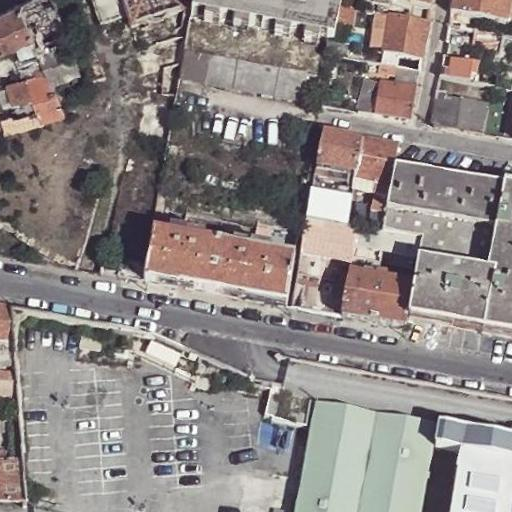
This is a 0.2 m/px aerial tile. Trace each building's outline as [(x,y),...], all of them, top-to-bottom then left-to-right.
[(53,0),(26,0),(20,3),(40,55),(44,67),(48,75),(52,85),(77,75),(78,76),(85,73),(81,64),(74,67),(68,50),(72,49),(53,0)] [(126,17),(130,29),(183,11),(180,0),(92,0),(101,26),(126,17)] [(193,0),(190,17),(333,42),(339,9),(341,0),(193,0)] [(422,15),(430,16),(430,11),(432,0),(387,0),(387,3),(422,11),(422,15)] [(452,0),(449,19),(457,21),(458,16),(506,24),(510,0),(452,0)] [(40,55),(20,3),(0,13),(0,51),(17,43),(23,60),(40,55)] [(396,13),(395,19),(412,21),(413,16),(396,13)] [(382,55),(421,62),(428,25),(412,21),(395,19),(374,15),(371,32),(386,35),(383,53),(382,55)] [(386,35),(371,32),(368,50),(383,53),(386,35)] [(495,45),(498,36),(477,33),(476,41),(495,45)] [(184,54),(187,37),(136,49),(143,75),(163,70),(162,99),(177,95),(179,81),(184,54)] [(209,59),(184,54),(179,81),(205,86),(209,59)] [(306,75),(209,59),(205,86),(301,103),(306,75)] [(472,64),(443,59),(440,76),(439,76),(439,78),(469,83),(470,76),(472,64)] [(31,76),(30,70),(27,63),(18,65),(22,78),(31,76)] [(410,123),(419,72),(379,65),(378,74),(395,77),(393,86),(363,81),(357,114),(373,116),(410,123)] [(34,99),(43,121),(64,115),(52,85),(48,75),(44,67),(30,70),(31,76),(36,75),(37,78),(9,86),(16,103),(34,99)] [(447,98),(435,100),(430,126),(481,135),(486,108),(474,100),(456,97),(447,98)] [(322,132),(316,167),(355,174),(361,139),(322,132)] [(392,167),(396,145),(361,139),(355,174),(354,180),(376,184),(375,194),(368,230),(376,231),(381,233),(392,167)] [(315,174),(353,181),(354,180),(355,174),(316,167),(315,174)] [(412,284),(406,319),(511,337),(511,188),(392,167),(381,233),(397,235),(421,239),(419,252),(412,284)] [(352,189),(375,194),(376,184),(354,180),(353,181),(352,189)] [(306,220),(345,226),(350,195),(342,193),(341,197),(311,193),(306,220)] [(329,259),(351,263),(352,258),(355,242),(357,228),(345,226),(306,220),(303,240),(332,244),(329,259)] [(357,228),(355,242),(373,244),(376,231),(368,230),(357,228)] [(144,282),(286,308),(295,257),(153,231),(146,265),(144,282)] [(376,231),(373,244),(395,248),(397,235),(381,233),(376,231)] [(421,239),(397,235),(395,248),(419,252),(421,239)] [(301,255),(329,259),(332,244),(303,240),(301,255)] [(341,318),(405,329),(406,319),(412,284),(393,280),(396,266),(388,264),(385,279),(381,279),(382,275),(379,274),(381,263),(352,258),(351,263),(341,318)] [(119,278),(144,282),(146,265),(122,261),(119,278)] [(0,307),(0,340),(13,343),(11,310),(0,307)] [(13,343),(0,340),(0,381),(16,382),(13,343)] [(0,397),(16,398),(16,382),(0,381),(0,397)] [(315,403),(294,511),(419,511),(435,425),(315,403)] [(22,461),(19,420),(11,420),(13,452),(14,460),(22,461)] [(511,511),(511,439),(439,426),(434,449),(459,453),(448,511),(511,511)] [(0,459),(14,460),(13,452),(0,451),(0,459)] [(0,499),(25,500),(23,476),(22,461),(14,460),(0,459),(0,499)]
